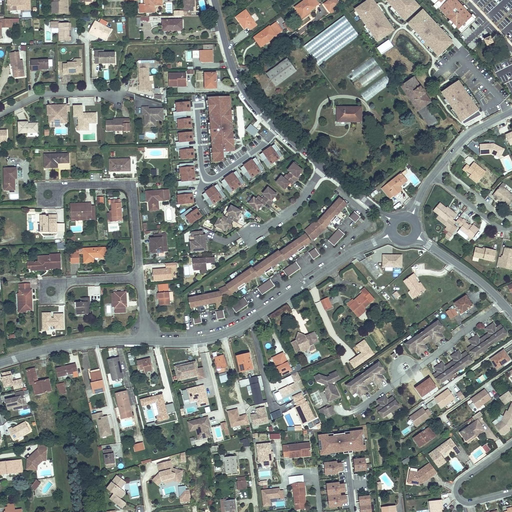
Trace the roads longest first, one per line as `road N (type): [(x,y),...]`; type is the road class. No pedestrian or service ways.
road 1 (residential): [(147,340),(130,183),(58,186)]
road 2 (unclassified): [(223,333),(391,235)]
road 3 (unclassified): [(0,363),(76,342),(147,340)]
road 4 (tertiary): [(216,0),(242,91),(278,127)]
road 5 (residential): [(511,492),(466,503),(457,491),(461,478),(511,446)]
road 6 (unknown): [(238,82),(346,4)]
road 7 (unknown): [(511,335),(410,406)]
road 8 (residential): [(0,114),(44,94),(116,96)]
